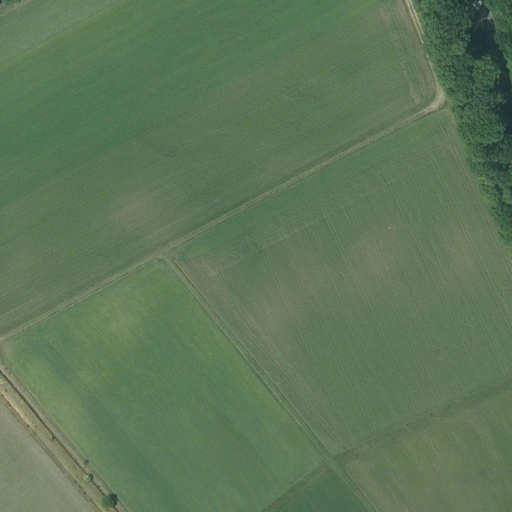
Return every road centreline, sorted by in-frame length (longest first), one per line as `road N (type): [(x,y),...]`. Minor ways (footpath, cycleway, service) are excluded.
road 1 (track): [(370,511),(161,251),(0,338)]
road 2 (track): [(161,251),(437,102),(406,0)]
road 3 (track): [(102,511),(0,389)]
